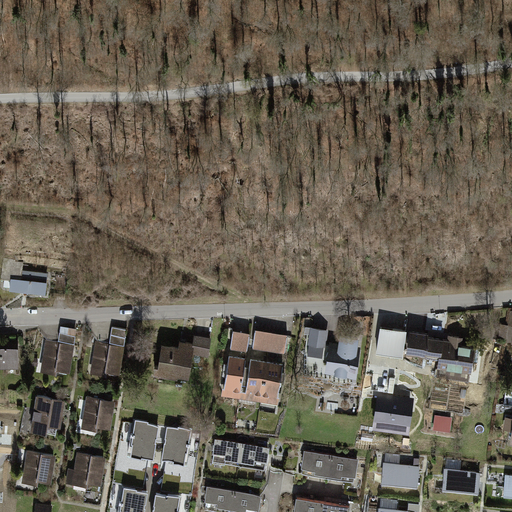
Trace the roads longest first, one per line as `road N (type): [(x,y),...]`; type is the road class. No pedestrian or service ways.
road 1 (unclassified): [(0,97),(511,67)]
road 2 (residential): [(0,316),(511,296)]
road 3 (track): [(256,308),(77,211),(0,203)]
